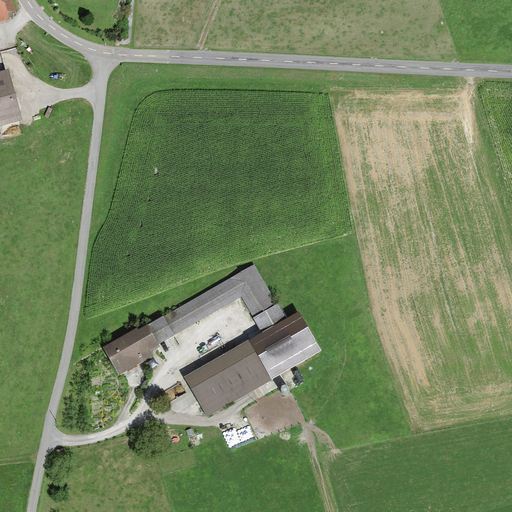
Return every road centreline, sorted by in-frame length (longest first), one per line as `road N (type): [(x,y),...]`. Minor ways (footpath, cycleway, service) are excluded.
road 1 (residential): [(105,54),(70,329),(30,511)]
road 2 (tertiary): [(105,54),(511,72)]
